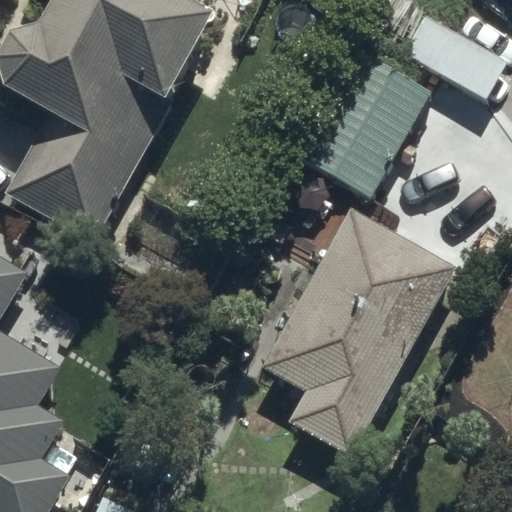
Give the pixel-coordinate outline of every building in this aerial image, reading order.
[(13,187),(93,231),(218,5),(209,0),(55,0),(46,17),(20,25),(5,52),(11,73),(61,101),(13,187)] [(511,62),(427,16),(403,59),(487,105),(511,62)] [(368,49),(303,161),(371,200),(436,88),(368,49)] [(298,424),(355,457),(463,269),(358,208),(268,364),(316,392),(298,424)] [(0,511),(58,511),(78,479),(45,461),(69,419),(42,404),(64,366),(0,329),(0,322),(30,271),(0,254),(0,511)] [(134,511),(102,497),(95,511),(134,511)]
